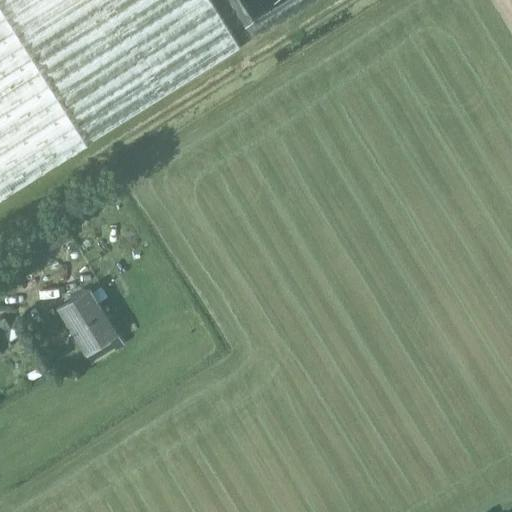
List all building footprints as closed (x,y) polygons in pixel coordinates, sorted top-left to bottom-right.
[(0,0),(0,200),(63,161),(90,144),(88,142),(239,47),(210,0),(0,0)] [(72,237),(63,222),(58,214),(16,241),(30,263),(63,243),(72,237)] [(89,286),(57,306),(92,363),(125,343),(118,332),(89,286)] [(0,349),(11,343),(4,331),(11,327),(3,315),(0,317),(0,349)] [(9,423),(0,427),(0,441),(0,442),(15,434),(9,423)]
